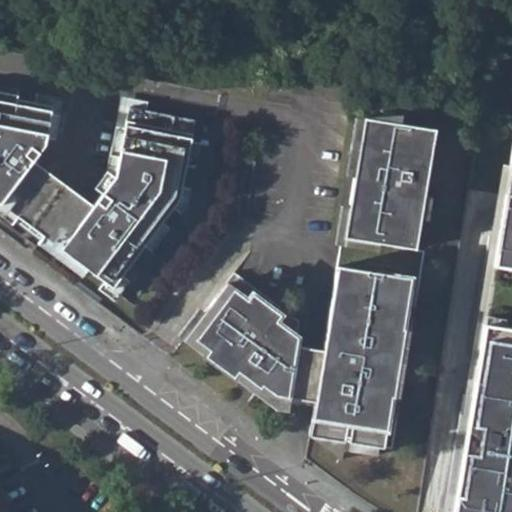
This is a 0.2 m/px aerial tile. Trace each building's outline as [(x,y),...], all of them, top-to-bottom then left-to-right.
[(50,109),(0,98),(0,204),(1,204),(61,249),(58,252),(111,291),(183,195),(193,123),(126,110),(113,179),(91,209),(31,164),(43,148),(50,109)] [(511,511),(511,109),(511,110),(452,511),(511,511)] [(361,121),(352,180),(347,210),(342,241),(339,240),(322,353),(294,349),(295,340),(287,333),(274,324),(245,302),(224,287),(186,337),(207,353),(203,359),(275,413),(299,417),(311,419),(308,439),(391,452),(423,254),(414,252),(419,221),(422,198),(433,132),(361,121)] [(347,210),(352,180),(344,179),(339,208),(347,210)] [(422,198),(419,221),(426,222),(429,199),(422,198)] [(250,296),(245,302),(274,324),(278,318),(250,296)] [(207,353),(186,337),(182,343),(203,359),(207,353)]
